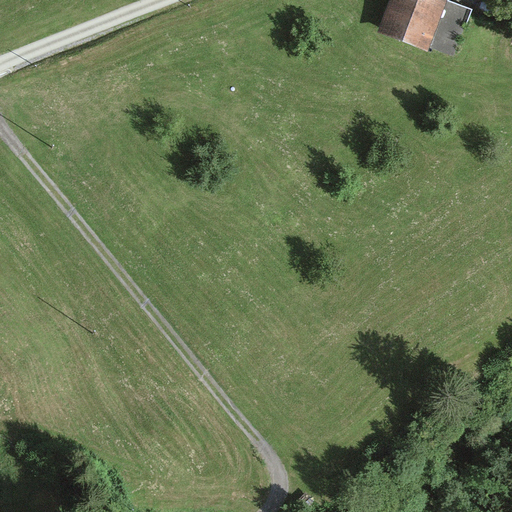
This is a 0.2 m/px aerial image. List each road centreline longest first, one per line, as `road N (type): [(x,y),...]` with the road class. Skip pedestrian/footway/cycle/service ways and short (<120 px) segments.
road 1 (track): [(269,511),(279,489),(269,455),(0,124)]
road 2 (track): [(0,65),(168,0)]
